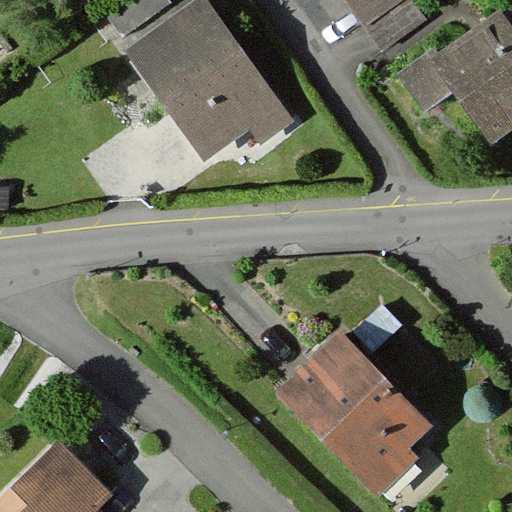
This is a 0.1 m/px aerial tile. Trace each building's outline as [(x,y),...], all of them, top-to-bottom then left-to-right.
[(166,1),(165,0),(115,0),(99,13),(117,37),(166,1)] [(294,121),(200,0),(191,0),(120,54),(202,160),(245,128),(260,147),(294,121)] [(344,0),(365,29),(405,0),(344,0)] [(511,4),(431,57),(487,143),(511,126),(511,4)] [(340,332),(279,389),(375,490),(436,432),(340,332)] [(98,511),(111,497),(59,443),(0,500),(0,511),(98,511)]
